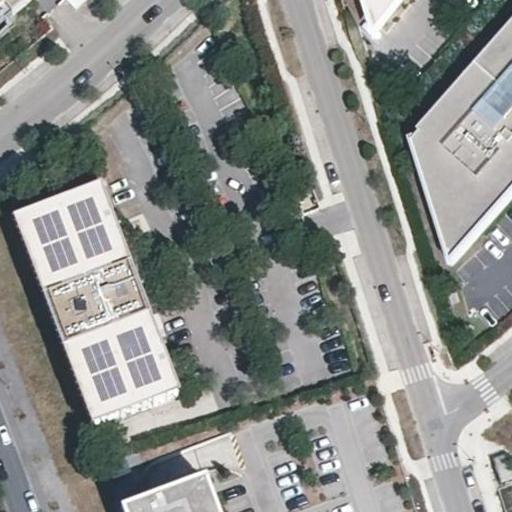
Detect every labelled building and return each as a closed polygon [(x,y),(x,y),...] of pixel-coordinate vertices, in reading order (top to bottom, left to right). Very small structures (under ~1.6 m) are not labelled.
[(29,2),(28,0),(0,0),(0,11),(5,8),(12,16),(29,2)] [(77,13),(90,0),(67,0),(66,2),(77,13)] [(381,0),(385,14),(395,0),(381,0)] [(511,24),(424,125),(426,127),(420,135),(458,253),(511,191),(511,24)] [(180,394),(100,186),(14,220),(93,427),(180,394)] [(511,479),(511,468),(508,455),(493,459),(500,483),(511,479)] [(218,511),(206,479),(121,510),(122,511),(218,511)]
